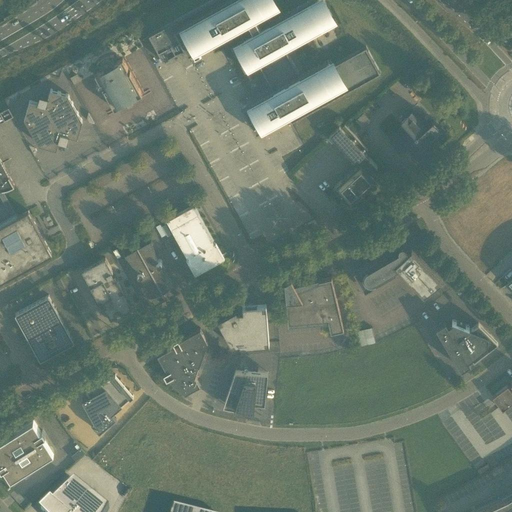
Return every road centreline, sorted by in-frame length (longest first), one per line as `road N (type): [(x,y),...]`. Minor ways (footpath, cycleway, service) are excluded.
road 1 (unclassified): [(116,342),(142,380),(180,411),(271,436),(366,433),(455,399),(511,360)]
road 2 (unclassified): [(0,298),(71,254),(55,207),(59,185),(162,131),(179,134),(252,267)]
road 3 (unclassified): [(252,267),(414,198)]
road 4 (unclassified): [(116,342),(252,267)]
road 5 (unclassified): [(511,319),(414,198)]
road 6 (tertiary): [(408,0),(502,101)]
